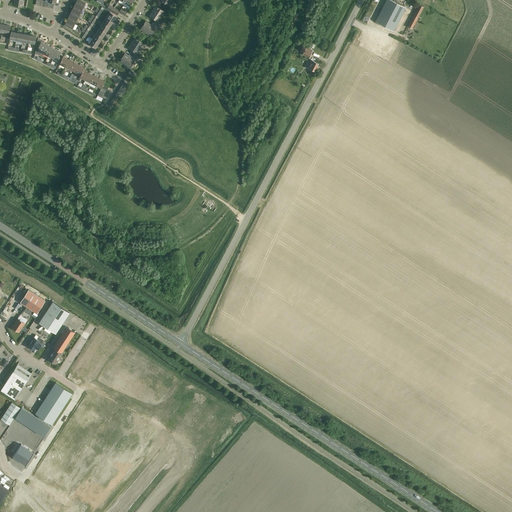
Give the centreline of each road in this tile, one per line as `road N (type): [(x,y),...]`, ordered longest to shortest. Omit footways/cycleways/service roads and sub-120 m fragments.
road 1 (unclassified): [(180,343),(362,0)]
road 2 (secondary): [(436,511),(180,343)]
road 3 (residential): [(0,325),(12,348),(79,391),(22,479),(4,464),(0,445)]
road 4 (secondary): [(180,343),(0,226)]
